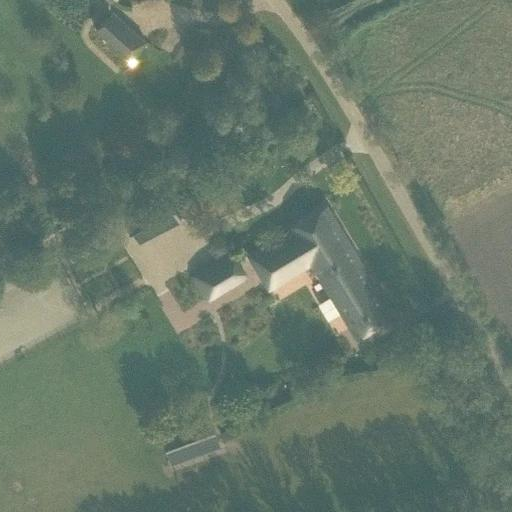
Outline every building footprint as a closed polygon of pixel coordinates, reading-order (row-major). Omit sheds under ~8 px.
[(474,8),(438,14),(443,42),(479,35),(474,8)] [(144,43),(109,12),(94,30),(105,40),(103,43),(126,63),(144,43)] [(472,50),(442,67),(479,131),(509,113),(472,50)] [(251,90),(268,110),(280,101),(263,80),(251,90)] [(166,195),(122,217),(134,242),(179,219),(166,195)] [(354,337),(375,325),(392,315),(326,205),(290,227),(291,229),(249,255),(267,284),(307,260),(354,337)] [(192,277),(203,294),(201,295),(206,302),(247,278),(232,253),(192,277)] [(215,415),(173,431),(180,452),(223,436),(215,415)] [(177,462),(180,470),(200,462),(197,454),(177,462)]
